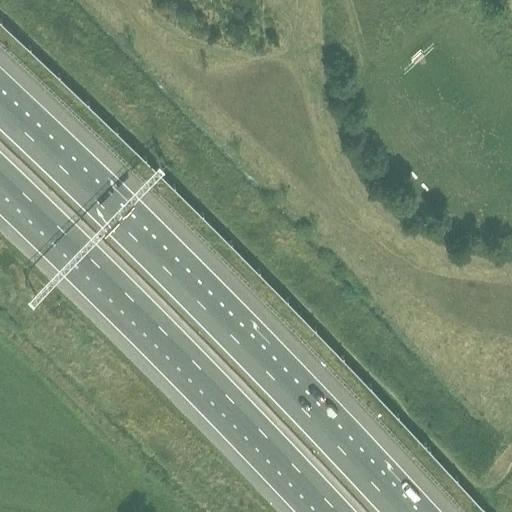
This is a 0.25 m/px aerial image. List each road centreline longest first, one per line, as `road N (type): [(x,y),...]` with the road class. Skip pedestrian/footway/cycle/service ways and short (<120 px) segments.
road 1 (motorway): [(394,511),(201,306),(0,112)]
road 2 (motorway): [(0,174),(333,511)]
